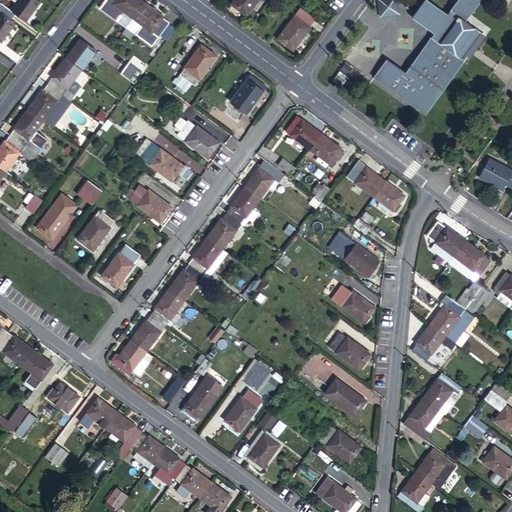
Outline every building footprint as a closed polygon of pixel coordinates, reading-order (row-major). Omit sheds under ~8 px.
[(0,0),(0,10),(9,18),(14,11),(24,19),(39,0),(38,0),(15,0),(10,8),(0,0)] [(124,26),(142,2),(139,0),(104,0),(99,7),(124,26)] [(230,0),(227,4),(228,5),(226,7),(227,9),(231,13),(234,9),(243,16),(255,0),(230,0)] [(420,118),(463,59),(461,58),(477,36),(457,22),(473,0),(451,0),(440,15),(419,0),(417,0),(404,17),(426,34),(397,73),(378,59),(365,77),(420,118)] [(389,0),(369,0),(372,16),(391,14),(389,0)] [(162,17),(142,2),(124,26),(134,34),(151,46),(168,23),(161,19),(162,17)] [(299,9),(295,14),(275,40),(292,52),(309,29),(307,28),(313,20),(299,9)] [(0,34),(12,19),(9,18),(0,10),(0,34)] [(124,26),(122,29),(132,37),(134,34),(124,26)] [(461,58),(463,59),(465,61),(481,39),(477,36),(461,58)] [(78,38),(64,57),(81,69),(94,51),(78,38)] [(182,68),(177,76),(192,87),(215,56),(198,44),(181,67),(182,68)] [(145,63),(134,55),(130,60),(141,68),(145,63)] [(81,69),(64,57),(50,76),(52,77),(47,84),(61,95),(66,88),(74,93),(80,85),(73,80),(81,69)] [(130,60),(130,59),(120,73),(133,82),(143,69),(141,68),(130,60)] [(329,68),(322,76),(330,82),(337,74),(329,68)] [(249,76),(229,103),(244,114),(262,91),(254,85),(257,82),(249,76)] [(61,95),(47,84),(42,91),(41,90),(27,108),(43,120),(51,126),(70,101),(69,100),(61,95)] [(66,88),(61,95),(69,100),(74,93),(66,88)] [(229,104),(221,115),(235,125),(243,115),(229,104)] [(43,120),(27,108),(12,127),(14,128),(9,135),(35,154),(40,148),(41,149),(47,141),(35,132),(43,120)] [(296,139),(309,149),(314,143),(320,133),(296,115),(284,131),(289,135),(290,134),(296,139)] [(187,120),(176,135),(207,157),(219,141),(196,124),(194,126),(187,120)] [(314,143),(309,149),(311,150),(331,164),(336,158),(338,159),(343,152),(338,149),(340,147),(320,133),(314,143)] [(35,154),(9,135),(4,141),(3,141),(0,144),(0,167),(5,171),(19,152),(30,161),(35,154)] [(138,148),(144,152),(152,142),(146,138),(138,148)] [(152,142),(144,152),(140,158),(171,181),(183,165),(152,142)] [(325,166),(328,163),(318,155),(315,159),(325,166)] [(283,158),(278,165),(289,173),(294,166),(283,158)] [(263,160),(244,185),(260,197),(274,178),(278,181),(283,175),(263,160)] [(511,171),(490,160),(481,179),(503,190),(506,185),(511,187),(511,171)] [(379,187),(385,180),(358,161),(346,176),(373,196),(379,187)] [(87,179),(78,192),(92,203),(102,190),(87,179)] [(404,194),(385,180),(379,187),(373,196),(392,210),(404,194)] [(126,195),(128,197),(139,183),(136,181),(126,195)] [(139,183),(128,197),(137,203),(136,205),(159,222),(171,205),(148,188),(148,190),(139,183)] [(321,197),(328,188),(322,183),(313,195),(319,200),(321,197)] [(260,197),(244,185),(230,204),(231,205),(226,212),(241,223),(260,197)] [(33,194),(24,207),(31,213),(41,200),(33,194)] [(60,199),(56,203),(38,228),(53,240),(71,217),(69,216),(71,214),(77,205),(63,194),(60,199)] [(319,201),(312,196),(308,201),(314,207),(317,203),(319,201)] [(102,210),(80,239),(95,251),(113,228),(111,227),(116,220),(102,210)] [(241,223),(226,212),(222,218),(220,217),(206,237),(222,248),(241,223)] [(357,217),(352,224),(364,233),(370,227),(357,217)] [(453,257),(464,242),(445,228),(435,222),(424,236),(434,244),(429,250),(438,256),(443,250),(453,257)] [(339,230),(336,235),(342,240),(346,235),(339,230)] [(342,240),(336,235),(327,246),(366,275),(378,260),(359,245),(346,235),(342,240)] [(222,248),(206,237),(192,255),(193,256),(188,263),(208,278),(227,252),(222,248)] [(124,242),(101,274),(116,286),(133,263),(132,263),(139,253),(124,242)] [(453,257),(448,264),(467,278),(472,271),(477,275),(478,276),(489,261),(483,257),(483,256),(464,242),(453,257)] [(438,256),(448,264),(453,257),(443,250),(438,256)] [(208,278),(188,263),(184,269),(182,268),(168,288),(183,299),(184,300),(195,285),(200,288),(208,278)] [(472,271),(467,278),(472,281),(477,275),(472,271)] [(511,276),(507,273),(496,289),(500,292),(497,297),(511,308),(511,276)] [(467,289),(455,302),(465,309),(465,308),(482,286),(474,281),(467,290),(467,289)] [(343,286),(332,301),(362,323),(373,307),(351,290),(350,291),(343,286)] [(489,291),(482,286),(465,308),(472,313),(489,291)] [(183,299),(168,288),(155,306),(156,307),(151,314),(165,325),(184,300),(183,299)] [(441,307),(429,324),(445,336),(465,309),(455,302),(444,294),(439,302),(440,302),(438,305),(441,307)] [(165,325),(151,314),(146,320),(145,319),(131,339),(146,350),(165,325)] [(228,323),(223,329),(232,336),(236,330),(228,323)] [(445,336),(429,324),(415,343),(415,344),(411,350),(426,361),(445,336)] [(216,326),(209,338),(215,342),(223,329),(216,326)] [(328,345),(358,367),(370,351),(347,334),(346,336),(339,330),(338,332),(334,329),(329,337),(332,340),(328,345)] [(13,336),(5,331),(0,338),(0,350),(20,365),(32,349),(13,335),(13,336)] [(146,350),(131,339),(118,355),(115,353),(110,359),(121,368),(124,363),(132,369),(133,369),(139,373),(149,361),(142,356),(146,350)] [(255,352),(247,347),(244,351),(251,357),(255,352)] [(51,363),(32,349),(20,365),(29,372),(23,380),(33,388),(51,363)] [(153,355),(146,350),(142,356),(149,361),(153,355)] [(203,357),(203,356),(200,354),(194,361),(198,363),(203,357)] [(198,363),(194,369),(201,373),(209,362),(203,357),(198,363)] [(124,363),(121,368),(129,374),(132,369),(124,363)] [(440,372),(421,398),(437,410),(444,401),(451,406),(459,395),(452,390),(457,384),(440,372)] [(176,374),(160,396),(167,400),(183,379),(176,374)] [(199,384),(181,409),(196,421),(221,388),(206,377),(200,385),(199,384)] [(335,378),(323,394),(353,416),(360,407),(362,409),(366,403),(364,401),(365,400),(335,378)] [(32,390),(33,388),(23,380),(22,382),(32,390)] [(59,382),(47,397),(66,411),(78,395),(59,382)] [(505,401),(511,393),(495,382),(490,390),(505,401)] [(240,396),(223,419),(239,431),(262,400),(248,389),(242,397),(240,396)] [(499,410),(505,401),(490,390),(483,399),(499,410)] [(104,427),(115,411),(96,396),(78,421),(87,428),(93,419),(104,427)] [(437,410),(421,398),(402,423),(424,439),(428,433),(423,429),(437,410)] [(0,415),(0,423),(10,431),(26,410),(19,404),(7,421),(0,415)] [(511,409),(505,404),(493,420),(511,434),(511,409)] [(135,425),(115,411),(104,427),(123,441),(114,454),(121,459),(130,446),(140,431),(134,427),(135,425)] [(256,422),(264,427),(267,430),(275,419),(265,411),(256,422)] [(28,412),(13,431),(21,437),(36,417),(28,412)] [(479,436),(487,426),(473,416),(466,426),(479,436)] [(283,444),(275,438),(284,426),(278,421),(269,433),(263,429),(242,456),(262,471),(283,444)] [(319,433),(316,438),(350,463),(362,447),(340,430),(339,431),(332,425),(331,426),(328,423),(322,431),(325,434),(324,436),(319,433)] [(146,436),(140,431),(130,446),(136,451),(132,456),(147,468),(151,462),(163,446),(147,435),(146,436)] [(53,442),(44,455),(45,457),(58,467),(68,453),(53,442)] [(511,459),(493,445),(482,461),(504,478),(511,467),(511,459)] [(179,458),(163,446),(151,462),(156,466),(152,472),(166,483),(171,477),(173,478),(184,464),(178,459),(179,458)] [(433,449),(415,472),(431,484),(439,490),(456,466),(433,449)] [(191,469),(184,464),(173,478),(199,497),(211,481),(192,467),(191,469)] [(74,470),(71,475),(78,480),(81,475),(74,470)] [(431,484),(415,472),(398,496),(419,511),(420,511),(424,508),(422,506),(429,497),(424,494),(431,484)] [(77,480),(71,476),(64,485),(70,489),(77,480)] [(327,477),(315,493),(341,511),(345,511),(356,498),(327,477)] [(211,481),(199,497),(218,511),(230,495),(211,481)] [(115,488),(105,501),(116,509),(126,496),(115,488)]
